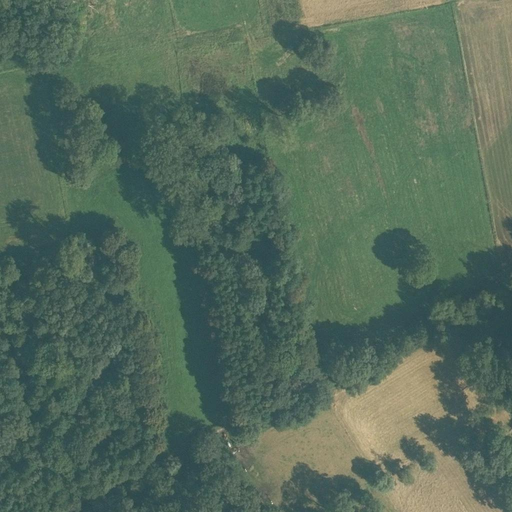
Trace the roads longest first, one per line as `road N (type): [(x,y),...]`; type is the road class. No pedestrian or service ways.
road 1 (track): [(56,511),(208,424),(511,269)]
road 2 (track): [(0,83),(236,40)]
